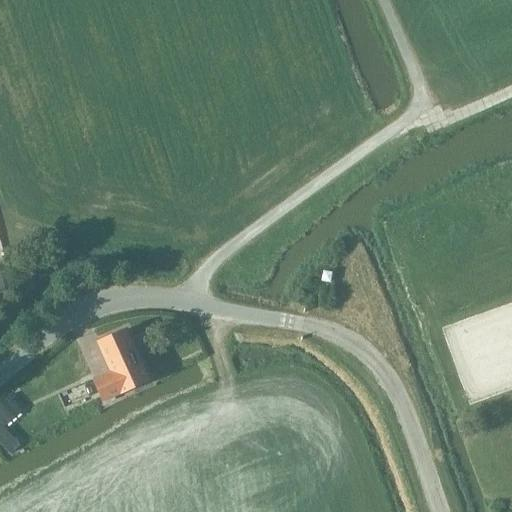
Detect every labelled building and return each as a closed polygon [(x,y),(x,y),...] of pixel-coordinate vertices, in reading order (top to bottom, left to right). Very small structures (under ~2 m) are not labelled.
[(457,80),(441,80),(441,90),(457,90),(457,80)] [(59,262),(86,258),(84,242),(57,246),(59,262)] [(97,245),(97,257),(110,258),(111,246),(97,245)] [(94,378),(104,400),(132,387),(129,382),(146,374),(127,330),(99,343),(95,345),(105,365),(108,364),(111,370),(94,378)] [(256,350),(237,351),(238,364),(257,363),(256,350)] [(0,422),(0,444),(2,446),(12,437),(2,425),(0,422)]
